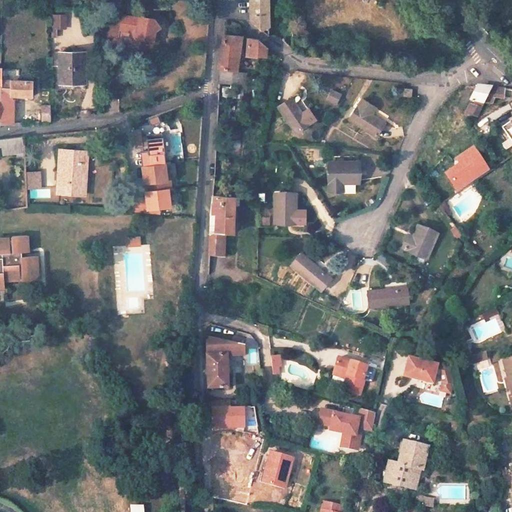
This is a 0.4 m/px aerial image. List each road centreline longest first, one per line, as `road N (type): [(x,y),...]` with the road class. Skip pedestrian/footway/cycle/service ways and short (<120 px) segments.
road 1 (residential): [(212,89),(198,344),(208,511)]
road 2 (residential): [(221,3),(296,66),(432,83),(491,61)]
road 3 (residential): [(0,132),(90,124),(212,89)]
road 4 (unknown): [(199,319),(363,360)]
